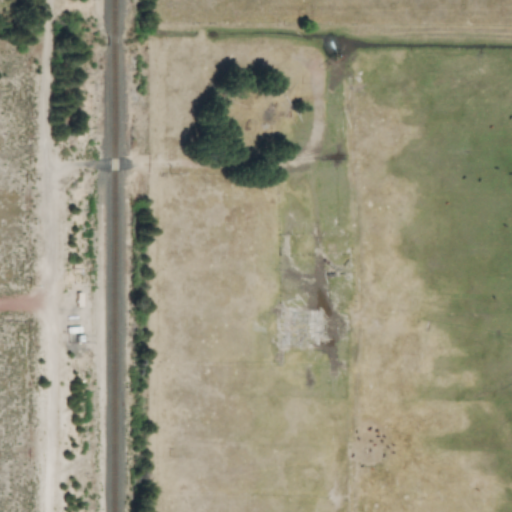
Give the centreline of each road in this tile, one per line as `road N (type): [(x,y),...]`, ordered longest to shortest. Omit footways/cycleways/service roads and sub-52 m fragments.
road 1 (residential): [(45,0),(44,511)]
road 2 (track): [(45,166),(307,163)]
